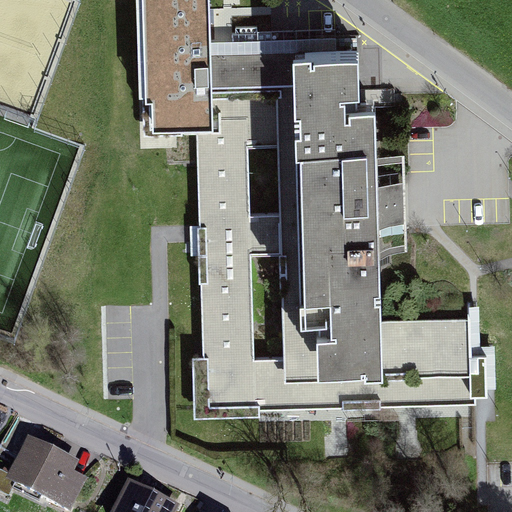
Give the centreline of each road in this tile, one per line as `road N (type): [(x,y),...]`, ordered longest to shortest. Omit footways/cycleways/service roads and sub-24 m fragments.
road 1 (residential): [(0,388),(257,511)]
road 2 (residential): [(356,0),(511,120)]
